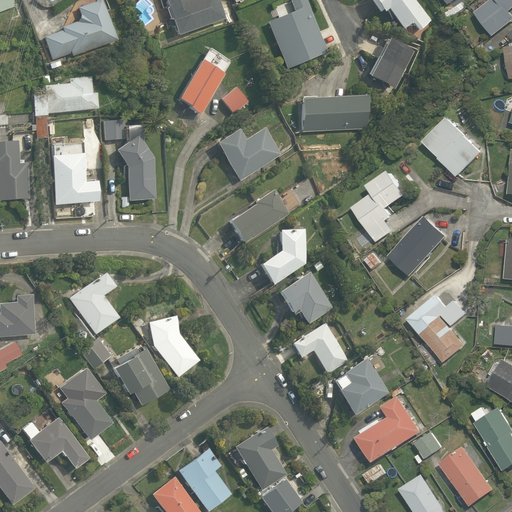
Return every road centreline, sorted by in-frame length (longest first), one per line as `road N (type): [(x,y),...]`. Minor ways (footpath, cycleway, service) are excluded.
road 1 (residential): [(262,369),(191,258),(167,243),(0,243)]
road 2 (residential): [(262,369),(66,511)]
road 3 (residential): [(355,511),(262,369)]
